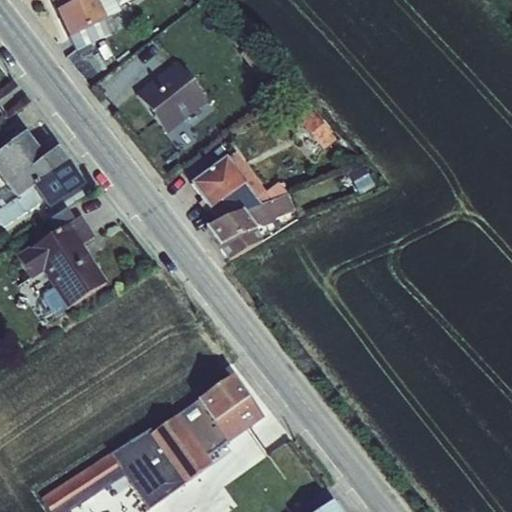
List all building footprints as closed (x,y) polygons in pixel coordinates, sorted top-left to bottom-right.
[(50,0),(68,37),(70,36),(104,19),(94,0),(50,0)] [(119,12),(113,0),(94,0),(104,19),(110,16),(119,12)] [(117,30),(110,16),(70,36),(76,49),(117,30)] [(271,95),(284,85),(252,44),(239,55),(271,95)] [(135,94),(166,134),(207,102),(176,62),(135,94)] [(301,123),(322,150),(335,139),(313,113),(301,123)] [(16,199),(33,188),(67,165),(56,150),(45,158),(25,133),(0,152),(0,177),(10,191),(16,199)] [(210,210),(218,222),(242,212),(285,195),(287,194),(278,182),(266,192),(235,152),(225,159),(244,185),(210,210)] [(210,210),(244,185),(225,159),(191,185),(210,210)] [(369,178),(373,176),(363,164),(352,169),(360,182),(369,178)] [(67,165),(33,188),(41,200),(48,211),(82,188),(67,165)] [(347,173),(359,194),(373,186),(369,178),(360,182),(352,169),(347,173)] [(41,200),(33,188),(16,199),(5,206),(0,209),(0,221),(3,227),(40,204),(41,200)] [(0,198),(5,206),(16,199),(10,191),(0,197),(0,198)] [(242,212),(251,226),(257,224),(262,226),(272,222),(274,218),(292,211),(285,195),(242,212)] [(205,228),(218,246),(220,246),(254,231),(251,226),(242,212),(218,222),(205,228)] [(94,237),(81,216),(16,256),(31,280),(42,273),(52,289),(66,309),(106,283),(82,245),(94,237)] [(256,230),(254,231),(220,246),(229,259),(262,242),(256,230)] [(66,309),(52,289),(39,297),(52,318),(66,309)] [(216,429),(226,444),(262,418),(232,377),(197,401),(212,422),(216,429)] [(176,416),(195,443),(216,429),(212,422),(197,401),(176,416)] [(205,457),(195,443),(176,416),(152,434),(149,436),(183,484),(211,464),(205,457)] [(149,510),(183,484),(149,436),(152,434),(149,428),(40,499),(49,511),(70,511),(68,510),(123,474),(149,510)] [(226,444),(216,429),(195,443),(205,457),(226,444)] [(337,511),(329,500),(311,511),(337,511)]
